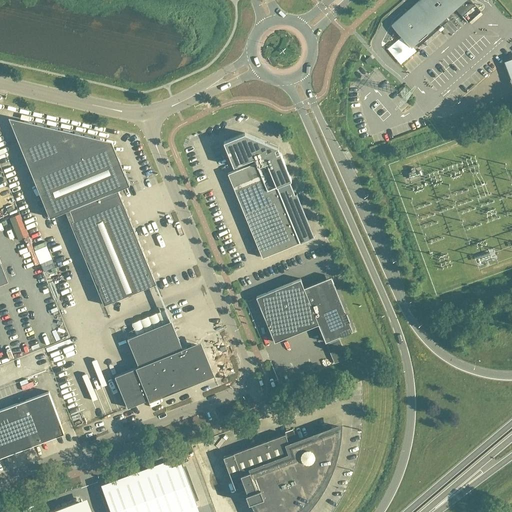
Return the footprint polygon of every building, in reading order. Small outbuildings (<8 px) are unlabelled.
[(423,0),(424,1),(397,25),(413,43),(416,46),(417,48),(438,29),(448,21),(446,18),(443,16),(453,7),(455,10),(462,17),(474,6),(475,6),(469,0),(423,0)] [(110,146),(14,124),(39,185),(36,186),(49,219),(65,212),(104,306),(156,285),(118,191),(130,186),(124,171),(121,173),(110,146)] [(363,143),(374,140),(372,132),(360,136),(363,143)] [(235,167),(237,171),(228,174),(262,259),(299,243),(300,244),(314,238),(296,194),(295,195),(289,182),(291,181),(280,153),(276,154),(275,150),(278,149),(278,148),(244,134),(223,143),(233,167),(235,167)] [(26,242),(31,241),(22,214),(17,215),(26,242)] [(174,238),(161,242),(163,249),(176,244),(174,238)] [(41,264),(38,258),(50,253),(46,241),(30,248),(37,265),(41,264)] [(54,259),(42,261),(44,272),(56,271),(54,259)] [(0,285),(8,283),(0,262),(0,285)] [(353,332),(337,291),(331,277),(304,288),(300,280),(256,298),(274,343),(318,325),(325,343),(353,332)] [(511,294),(511,279),(477,292),(482,305),(511,294)] [(165,308),(133,323),(136,329),(168,314),(165,308)] [(207,373),(204,365),(196,346),(187,350),(186,348),(182,349),(170,320),(169,320),(170,322),(127,339),(138,365),(135,366),(135,367),(114,375),(127,409),(148,400),(149,402),(158,399),(156,393),(207,373)] [(347,359),(339,340),(326,345),(334,364),(347,359)] [(62,351),(53,353),(54,359),(64,357),(62,351)] [(0,458),(64,434),(60,425),(61,424),(48,392),(0,410),(0,458)] [(320,487),(322,484),(324,480),(326,477),(328,473),(329,470),(331,466),(332,462),(334,458),(335,455),(336,451),(337,447),(337,443),(338,439),(338,435),(339,431),(339,427),(290,446),(290,445),(290,446),(285,434),(233,454),(223,458),(236,493),(246,489),(247,494),(246,494),(249,504),(252,502),(254,507),(257,511),(298,511),(299,511),(302,509),(305,506),(308,503),(310,500),(313,497),(315,494),(318,491),(320,487)] [(171,467),(103,493),(107,502),(110,511),(175,511),(196,504),(193,494),(185,474),(181,464),(171,467)] [(50,511),(79,511),(76,503),(50,511)]
